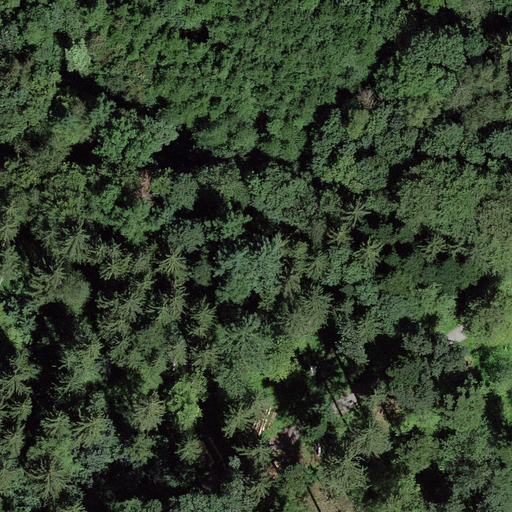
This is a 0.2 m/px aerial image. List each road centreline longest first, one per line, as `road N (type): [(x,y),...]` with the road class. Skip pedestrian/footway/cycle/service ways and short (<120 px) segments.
road 1 (track): [(0,158),(151,187),(511,197)]
road 2 (track): [(174,511),(511,300)]
